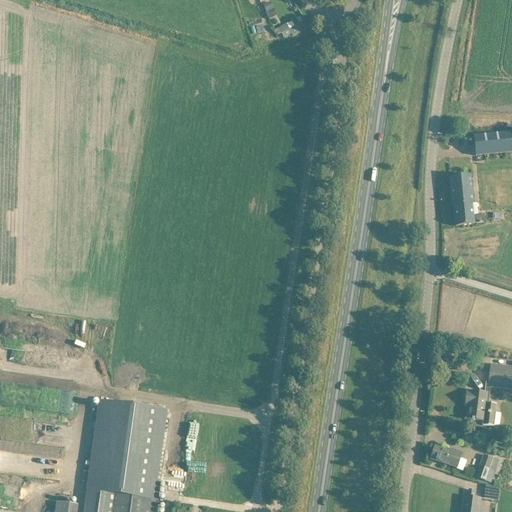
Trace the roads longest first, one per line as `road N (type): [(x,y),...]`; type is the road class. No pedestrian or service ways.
road 1 (unclassified): [(260,511),(318,99),(340,70)]
road 2 (unclassified): [(277,511),(340,70)]
road 3 (primary): [(317,511),(376,123)]
road 4 (unclassified): [(426,265),(431,129),(453,0)]
road 5 (unclassified): [(404,511),(426,265)]
road 6 (primary): [(376,123),(402,0)]
road 7 (primary): [(389,0),(376,123)]
